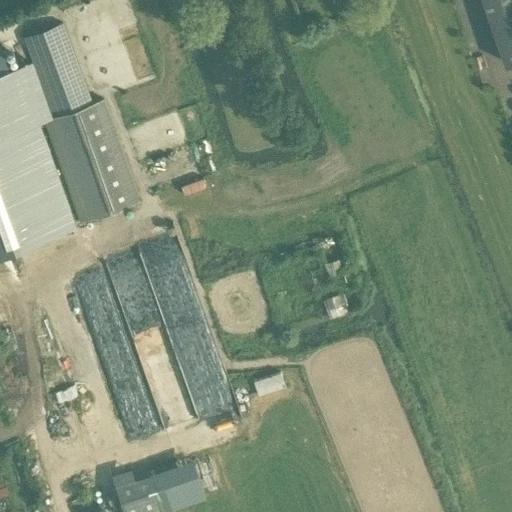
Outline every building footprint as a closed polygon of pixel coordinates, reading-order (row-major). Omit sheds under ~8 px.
[(511,0),(487,0),(509,63),(511,62),(511,0)] [(50,110),(88,96),(60,21),(22,34),(50,110)] [(0,47),(0,90),(13,85),(5,62),(0,47)] [(0,227),(5,241),(5,243),(67,220),(18,83),(13,85),(0,90),(0,227)] [(138,198),(101,97),(43,117),(79,218),(138,198)] [(338,259),(324,263),(326,268),(328,274),(335,272),(333,267),(340,265),(338,259)] [(349,266),(341,269),(345,281),(353,279),(349,266)]
